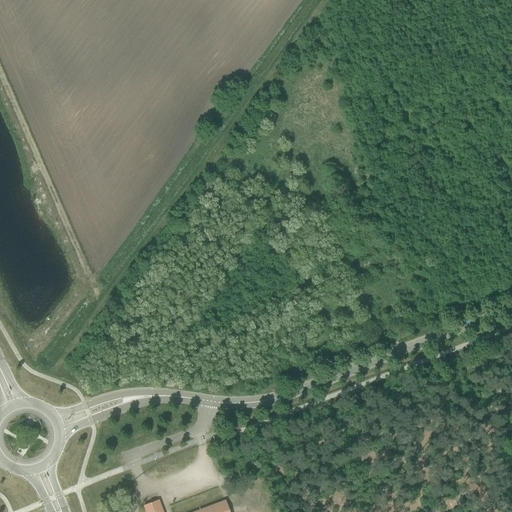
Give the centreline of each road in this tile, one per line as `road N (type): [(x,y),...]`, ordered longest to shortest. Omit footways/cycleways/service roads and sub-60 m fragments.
road 1 (track): [(327,0),(48,379)]
road 2 (tertiary): [(128,399),(240,405),(280,398),(511,309)]
